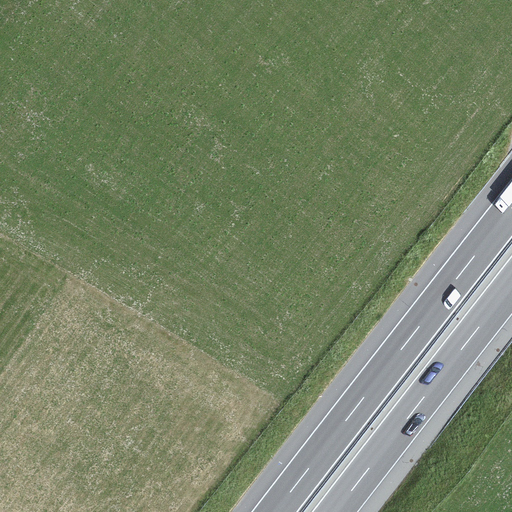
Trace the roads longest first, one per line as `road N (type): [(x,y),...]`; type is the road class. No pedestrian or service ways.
road 1 (motorway): [(511,207),(275,511)]
road 2 (motorway): [(334,511),(511,284)]
